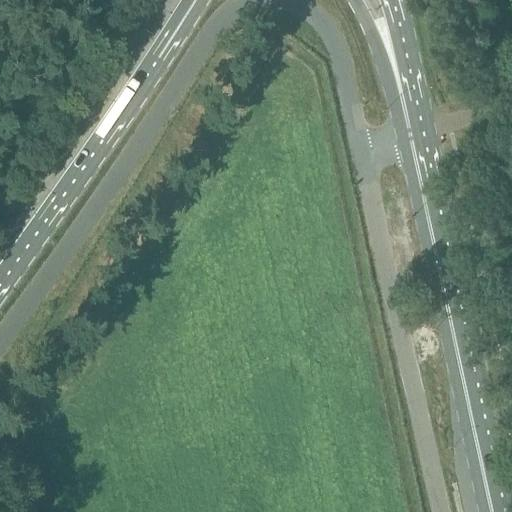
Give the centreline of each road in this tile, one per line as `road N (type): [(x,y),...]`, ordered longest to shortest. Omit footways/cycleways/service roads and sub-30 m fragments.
road 1 (unclassified): [(247,0),(214,27),(0,349)]
road 2 (primary): [(410,135),(491,511)]
road 3 (unclassified): [(442,511),(364,153)]
road 4 (primary): [(0,298),(195,0)]
road 5 (primary): [(147,0),(0,246)]
road 6 (unclassified): [(364,153),(329,33),(301,7),(279,0)]
road 7 (primary): [(355,0),(410,135)]
road 8 (primary): [(410,135),(389,0)]
